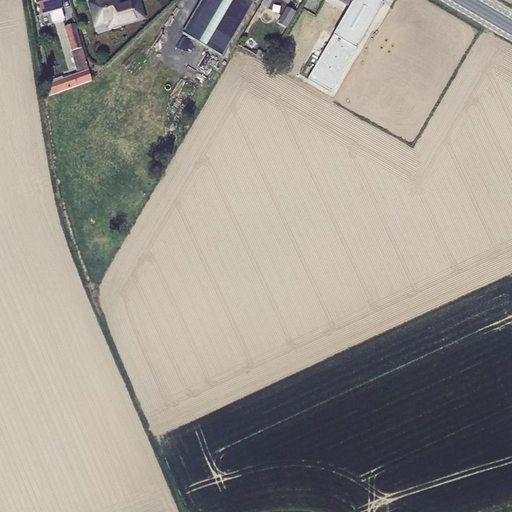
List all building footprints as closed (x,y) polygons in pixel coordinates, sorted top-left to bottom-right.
[(35,0),(36,5),(40,17),(50,15),(52,21),(64,18),(59,0),(35,0)] [(122,0),(96,0),(87,3),(94,28),(106,26),(108,31),(146,20),(139,0),(133,0),(123,3),(122,0)] [(201,0),(182,34),(222,57),(254,0),(201,0)] [(376,0),(353,0),(349,8),(337,29),(307,79),(330,92),(355,49),(357,50),(383,4),(376,0)] [(286,7),(277,23),(287,28),(296,12),(286,7)] [(53,82),(43,86),(47,96),(91,81),(75,24),(64,27),(77,74),(66,78),(66,76),(53,80),(53,82)]
